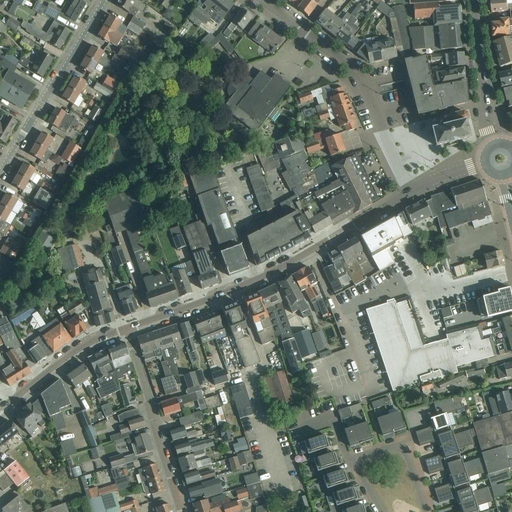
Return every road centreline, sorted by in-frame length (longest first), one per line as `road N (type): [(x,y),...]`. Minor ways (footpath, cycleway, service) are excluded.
road 1 (tertiary): [(411,191),(246,284),(127,328)]
road 2 (residential): [(411,191),(358,75),(262,0)]
road 3 (residential): [(0,172),(104,0)]
road 4 (residential): [(127,328),(182,511)]
road 5 (tertiary): [(127,328),(70,354),(0,407)]
road 6 (residential): [(492,143),(479,94),(472,0)]
road 7 (residential): [(425,511),(402,448),(362,455),(358,470)]
